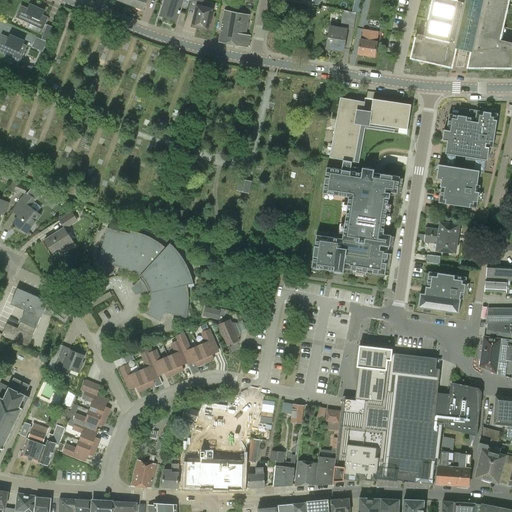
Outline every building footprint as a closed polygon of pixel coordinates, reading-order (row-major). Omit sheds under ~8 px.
[(132,0),(131,6),(144,11),(147,0),(132,0)] [(162,17),(177,22),(183,0),(189,0),(190,0),(189,0),(165,0),(167,1),(162,17)] [(362,1),(359,0),(354,0),(352,11),(360,13),(362,1)] [(432,0),(425,36),(417,34),(416,39),(415,39),(411,58),(451,67),(455,49),(471,52),(468,68),(511,68),(511,58),(511,48),(511,44),(511,43),(499,40),(508,0),(507,0),(432,0)] [(30,24),(31,23),(42,28),(44,25),(45,25),(48,18),(42,16),(44,11),(30,5),(28,10),(21,6),(16,18),(30,24)] [(197,6),(192,27),(199,28),(199,30),(206,30),(208,30),(212,10),(197,6)] [(246,36),(250,16),(225,11),(223,22),(221,32),(222,32),(220,43),(248,49),(251,37),(246,36)] [(343,12),(340,29),(331,28),(327,49),(343,52),(346,30),(353,32),(356,15),(343,12)] [(47,25),(42,39),(47,41),(52,27),(47,25)] [(377,42),(371,42),(372,34),(363,33),(363,40),(360,40),(358,54),(375,57),(377,42)] [(18,60),(22,53),(23,53),(26,46),(23,44),(24,41),(10,35),(7,41),(0,38),(0,52),(10,58),(11,56),(18,60)] [(43,51),(47,41),(42,39),(40,38),(36,49),(43,51)] [(331,157),(343,159),(352,161),(359,162),(365,127),(407,133),(411,104),(373,99),(372,112),(364,110),(365,102),(341,98),(340,103),(331,157)] [(438,203),(477,209),(478,202),(481,203),(483,193),(479,192),(480,186),(477,185),(479,172),(484,173),(486,160),(487,160),(489,148),(493,148),(498,114),(461,108),(460,116),(449,114),(447,130),(444,130),(442,140),(447,141),(445,154),(447,154),(445,166),(438,165),(436,179),(441,180),(440,187),(441,187),(438,203)] [(352,161),(343,159),(342,170),(327,167),(323,193),(349,197),(342,239),(316,235),(315,246),(315,245),(313,257),(311,267),(333,271),(333,272),(340,273),(343,273),(344,269),(385,275),(389,247),(390,247),(391,235),(383,234),(389,199),(390,193),(397,194),(400,177),(382,174),(378,173),(374,173),(374,170),(371,169),(369,169),(367,169),(362,168),(362,173),(351,171),(352,161)] [(249,194),(252,182),(239,179),(236,191),(249,194)] [(17,183),(14,190),(25,194),(28,187),(17,183)] [(36,222),(41,216),(29,207),(35,200),(28,194),(18,207),(23,212),(15,223),(28,233),(36,222)] [(0,213),(4,215),(9,204),(0,200),(0,213)] [(511,206),(505,204),(501,217),(511,220),(511,206)] [(72,240),(65,229),(71,226),(78,221),(72,211),(58,219),(59,220),(64,229),(45,240),(54,254),(61,250),(64,253),(76,246),(72,240)] [(427,228),(426,235),(432,236),(432,235),(439,235),(458,237),(460,225),(440,222),(439,230),(427,228)] [(170,243),(166,248),(157,241),(147,236),(136,232),(131,231),(130,234),(107,228),(98,262),(121,268),(120,270),(126,271),(133,274),(138,277),(141,280),(143,282),(144,285),(146,288),(147,291),(148,294),(149,301),(148,308),(145,314),(160,322),(162,319),(163,316),(164,312),(186,318),(188,307),(189,296),(187,285),(193,284),(190,273),(185,262),(178,252),(170,243)] [(511,250),(511,233),(501,231),(501,243),(506,243),(506,251),(511,250)] [(432,236),(426,235),(425,242),(437,244),(436,251),(456,253),(458,237),(439,235),(432,235),(432,236)] [(440,256),(427,255),(426,263),(439,264),(440,256)] [(486,278),(507,280),(507,281),(511,281),(511,266),(487,265),(486,278)] [(426,287),(425,287),(425,294),(420,293),(418,307),(459,313),(461,299),(463,299),(464,293),(468,294),(469,284),(466,283),(467,277),(455,276),(437,273),(429,272),(427,287),(426,287)] [(506,293),(507,281),(507,280),(486,278),(484,292),(506,293)] [(143,282),(141,280),(132,287),(135,294),(147,291),(146,288),(144,285),(143,282)] [(46,308),(48,302),(18,289),(15,296),(12,304),(15,306),(26,310),(18,329),(8,324),(5,330),(3,336),(29,347),(45,310),(46,308)] [(111,292),(91,302),(94,306),(113,296),(111,292)] [(205,306),(203,315),(219,319),(221,309),(205,306)] [(504,376),(511,378),(511,372),(511,339),(511,337),(511,308),(489,308),(486,323),(488,324),(486,337),(484,337),(483,349),(481,348),(479,359),(481,359),(480,366),(504,376)] [(241,337),(242,334),(237,323),(234,322),(232,323),(231,320),(220,325),(229,346),(240,341),(239,338),(241,337)] [(213,354),(219,352),(210,330),(203,333),(207,343),(199,346),(206,363),(215,359),(213,354)] [(198,366),(206,363),(199,346),(191,349),(187,340),(184,332),(177,335),(179,341),(180,342),(189,363),(189,364),(196,361),(198,366)] [(169,357),(176,374),(185,370),(182,365),(189,363),(180,342),(179,341),(172,344),(177,353),(169,357)] [(341,411),(333,482),(345,482),(346,482),(346,478),(376,481),(377,481),(377,477),(384,478),(419,482),(432,484),(432,483),(435,464),(438,464),(438,463),(435,463),(436,454),(439,454),(442,423),(445,423),(447,424),(450,394),(443,394),(437,393),(440,370),(436,369),(437,359),(391,354),(392,349),(375,348),(365,346),(359,346),(359,349),(359,354),(357,367),(359,367),(358,376),(356,398),(348,398),(343,397),(342,410),(341,411)] [(161,377),(160,375),(150,353),(148,349),(141,351),(148,368),(140,371),(148,388),(156,385),(154,380),(161,377)] [(58,360),(54,370),(69,377),(72,370),(80,373),(84,364),(82,363),(85,356),(71,351),(69,358),(66,357),(65,359),(59,357),(58,360)] [(168,377),(176,374),(169,357),(161,360),(156,351),(150,353),(160,375),(166,372),(168,377)] [(148,388),(140,371),(132,375),(128,365),(121,368),(130,390),(137,387),(139,392),(148,388)] [(24,410),(30,398),(25,395),(30,386),(14,378),(9,387),(2,384),(0,386),(0,398),(1,398),(0,399),(0,448),(2,449),(1,450),(3,451),(3,450),(4,450),(5,449),(4,449),(23,409),(24,410)] [(83,390),(87,392),(91,382),(87,381),(83,390)] [(91,382),(87,392),(92,394),(96,385),(91,382)] [(447,424),(445,423),(444,428),(476,436),(477,437),(481,390),(451,384),(450,394),(447,424)] [(96,385),(92,394),(98,396),(101,386),(96,385)] [(72,406),(76,394),(69,391),(65,403),(72,406)] [(93,403),(90,411),(107,418),(111,409),(106,407),(108,401),(92,394),(87,392),(84,399),(93,403)] [(493,424),(508,426),(507,439),(511,439),(511,397),(496,396),(493,424)] [(301,424),(304,406),(293,404),(290,423),(301,424)] [(184,417),(197,421),(199,412),(186,409),(184,417)] [(325,422),(339,423),(340,411),(327,409),(325,422)] [(107,418),(90,411),(87,419),(78,415),(75,422),(98,431),(97,431),(99,425),(104,427),(105,424),(107,418)] [(24,421),(21,434),(29,436),(32,423),(24,421)] [(96,438),(98,431),(75,422),(76,423),(74,429),(83,433),(80,441),(97,448),(101,440),(96,438)] [(58,425),(55,435),(61,437),(64,427),(58,425)] [(495,441),(496,431),(483,427),(482,438),(495,441)] [(40,464),(40,463),(46,445),(43,444),(47,434),(32,428),(28,439),(21,457),(40,464)] [(149,437),(158,438),(159,430),(150,429),(149,437)] [(51,460),(51,459),(56,444),(59,445),(61,438),(51,434),(46,445),(40,463),(42,463),(42,465),(45,466),(47,465),(48,466),(49,464),(50,464),(51,460)] [(476,473),(476,477),(499,483),(506,456),(509,446),(498,443),(481,438),(478,450),(482,451),(476,473)] [(251,439),(249,451),(247,461),(256,463),(260,440),(251,439)] [(94,457),(97,448),(80,441),(77,449),(68,446),(65,452),(87,461),(89,455),(94,457)] [(332,450),(320,449),(318,463),(316,484),(333,483),(333,482),(336,459),(337,449),(333,449),(332,450)] [(213,458),(213,450),(200,450),(200,458),(213,458)] [(282,486),(284,467),(283,467),(283,466),(280,466),(280,462),(284,463),(285,453),(271,451),(270,461),(275,462),(275,464),(276,464),(274,484),(275,484),(275,486),(282,486)] [(437,484),(454,485),(455,465),(456,453),(449,452),(441,451),(439,464),(438,464),(437,484)] [(455,465),(454,485),(469,486),(470,467),(466,466),(466,454),(460,453),(456,453),(455,465)] [(153,464),(155,456),(151,455),(149,463),(139,461),(133,486),(151,489),(156,464),(153,464)] [(285,467),(284,467),(282,486),(293,485),(295,468),(296,456),(291,455),(290,463),(285,463),(285,467)] [(244,464),(187,461),(186,487),(229,489),(229,488),(243,489),(244,464)] [(316,485),(316,484),(318,463),(298,461),(295,486),(316,485)] [(178,488),(179,472),(180,465),(172,464),(172,472),(164,471),(163,487),(178,488)] [(249,475),(249,488),(265,487),(265,474),(264,474),(263,467),(256,468),(256,475),(249,475)] [(11,511),(12,508),(6,507),(9,493),(0,491),(0,511),(11,511)] [(13,501),(12,508),(11,511),(35,511),(36,497),(19,494),(18,502),(13,501)] [(51,511),(52,498),(36,497),(35,511),(51,511)] [(59,511),(74,511),(74,509),(76,509),(76,500),(60,499),(59,511)] [(332,511),(349,511),(349,499),(331,501),(332,511)] [(379,511),(380,500),(360,499),(358,511),(379,511)] [(89,511),(90,501),(76,500),(76,509),(74,509),(74,511),(89,511)] [(398,511),(399,501),(382,500),(380,500),(379,511),(398,511)] [(423,511),(424,501),(404,500),(402,511),(423,511)] [(112,511),(113,502),(93,501),(92,511),(112,511)] [(329,511),(329,501),(306,503),(307,511),(329,511)] [(137,503),(125,503),(113,502),(112,511),(135,511),(136,510),(137,510),(137,503)] [(452,511),(453,502),(443,502),(442,511),(452,511)] [(453,502),(452,511),(475,511),(477,504),(455,503),(455,502),(453,502)] [(307,511),(306,503),(293,504),(293,511),(307,511)]
